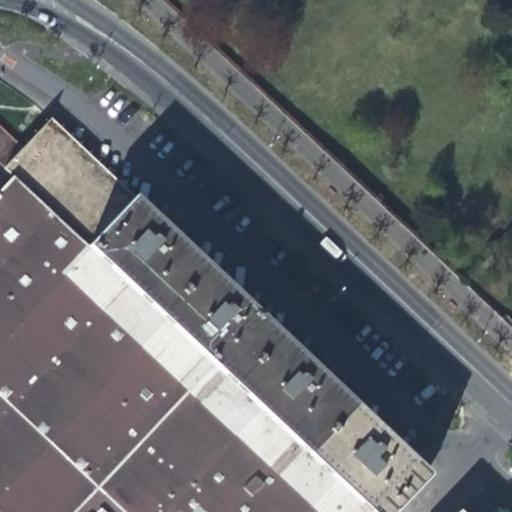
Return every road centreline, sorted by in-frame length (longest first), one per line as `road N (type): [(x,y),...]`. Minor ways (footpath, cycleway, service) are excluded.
road 1 (residential): [(0,52),(117,137),(463,457)]
road 2 (tertiary): [(498,400),(105,35)]
